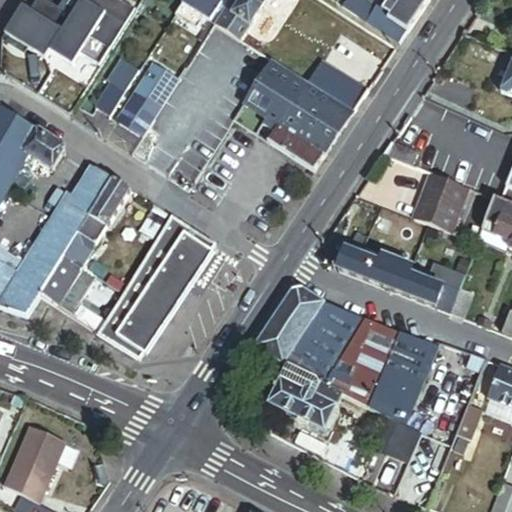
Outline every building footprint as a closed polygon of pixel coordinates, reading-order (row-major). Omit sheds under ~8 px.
[(187,0),(176,18),(194,30),(200,20),(209,26),(220,9),(213,4),(215,0),(187,0)] [(233,0),(225,0),(220,9),(209,26),(214,29),(232,2),(233,0)] [(215,0),(213,4),(220,9),(225,0),(215,0)] [(233,0),(232,2),(238,6),(230,18),(249,30),(267,0),(233,0)] [(385,0),(389,2),(382,13),(359,0),(348,0),(341,11),(399,48),(430,0),(385,0)] [(239,45),(249,30),(230,18),(238,6),(232,2),(214,29),(239,45)] [(123,99),(139,75),(122,63),(106,88),(108,90),(123,99)] [(352,118),(367,95),(321,65),(306,88),(352,118)] [(283,97),(294,81),(271,66),(260,82),(283,97)] [(116,125),(141,142),(178,84),(153,68),(116,125)] [(511,99),(511,71),(510,76),(502,73),(500,79),(508,82),(502,96),(511,99)] [(352,118),(306,88),(294,81),(283,97),(291,102),(341,135),(352,118)] [(283,97),(260,82),(239,115),(243,118),(270,135),(283,114),(291,102),(283,97)] [(94,112),(109,122),(123,99),(109,90),(94,112)] [(333,147),(341,135),(291,102),(283,114),(333,147)] [(0,203),(22,162),(26,155),(38,134),(0,108),(0,203)] [(313,178),(333,147),(283,114),(270,135),(274,138),(268,148),(313,178)] [(243,118),(239,115),(232,125),(236,128),(243,118)] [(65,151),(38,134),(26,155),(44,167),(52,172),(65,151)] [(419,156),(393,146),(385,158),(413,170),(419,156)] [(44,167),(26,155),(22,162),(40,174),(44,167)] [(112,182),(93,170),(73,201),(65,215),(84,227),(112,182)] [(452,237),(470,193),(434,179),(416,223),(452,237)] [(511,181),(502,207),(511,210),(511,181)] [(130,194),(112,182),(84,227),(77,238),(95,250),(130,194)] [(0,258),(0,310),(25,320),(39,299),(64,259),(77,238),(84,227),(65,215),(73,201),(67,197),(23,267),(0,258)] [(511,210),(502,207),(496,204),(484,235),(498,240),(510,245),(508,250),(510,254),(511,254),(511,210)] [(167,218),(154,209),(138,234),(152,243),(167,218)] [(215,249),(172,221),(106,324),(98,336),(141,363),(145,358),(147,360),(213,256),(211,255),(215,249)] [(498,240),(484,235),(480,245),(494,250),(498,240)] [(77,238),(64,259),(82,270),(95,250),(77,238)] [(349,254),(341,274),(431,309),(438,289),(428,285),(413,279),(416,271),(385,259),(382,267),(349,254)] [(64,259),(39,299),(57,310),(82,270),(64,259)] [(445,271),(435,267),(428,285),(438,289),(445,271)] [(82,270),(57,310),(70,319),(78,307),(73,304),(91,276),(82,270)] [(445,271),(438,289),(431,309),(451,317),(461,293),(466,279),(445,271)] [(119,294),(124,287),(113,280),(108,287),(119,294)] [(408,428),(438,350),(325,306),(305,293),(292,294),(253,354),(288,370),(343,397),(390,419),(402,425),(408,428)] [(451,317),(465,322),(474,298),(461,293),(451,317)] [(78,307),(70,319),(98,336),(106,324),(78,307)] [(511,372),(500,368),(487,402),(490,402),(492,403),(489,411),(511,419),(511,372)] [(343,397),(288,370),(270,406),(325,433),(343,397)] [(511,419),(489,411),(492,403),(490,402),(484,416),(511,426),(511,419)] [(484,413),(470,408),(461,431),(475,437),(484,413)] [(402,425),(390,419),(376,451),(388,457),(402,425)] [(425,436),(408,428),(402,425),(388,457),(412,467),(425,436)] [(68,445),(33,430),(7,489),(41,509),(68,445)] [(490,511),(511,511),(511,488),(502,484),(490,511)]
